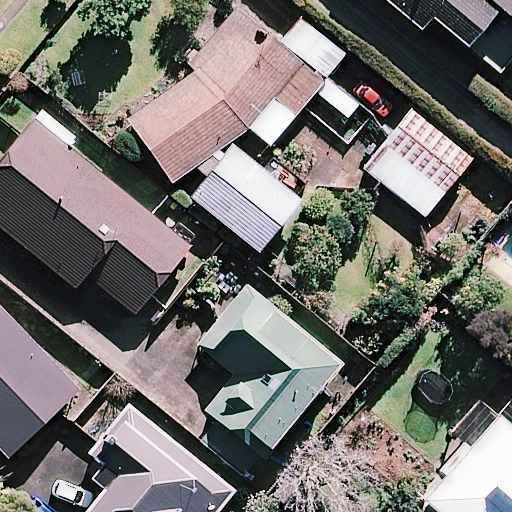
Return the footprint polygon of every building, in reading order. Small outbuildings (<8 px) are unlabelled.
[(511,0),(389,0),(423,28),(433,15),(502,72),(511,60),(511,0)] [(203,184),(186,204),(255,255),(296,209),(227,149),(243,130),(265,150),(313,96),(344,123),(357,109),(326,81),(342,63),(299,24),(274,53),(230,14),(121,137),(168,190),(188,171),(203,184)] [(468,165),(409,116),(362,173),(421,222),(468,165)] [(187,252),(33,126),(0,166),(0,232),(73,293),(84,280),(132,319),(187,252)] [(335,373),(245,296),(198,352),(233,381),(202,418),(257,465),(335,373)] [(77,394),(0,312),(0,458),(4,463),(77,394)] [(217,511),(229,498),(127,415),(87,465),(111,484),(88,511),(217,511)] [(511,511),(511,440),(493,424),(418,510),(420,511),(511,511)]
